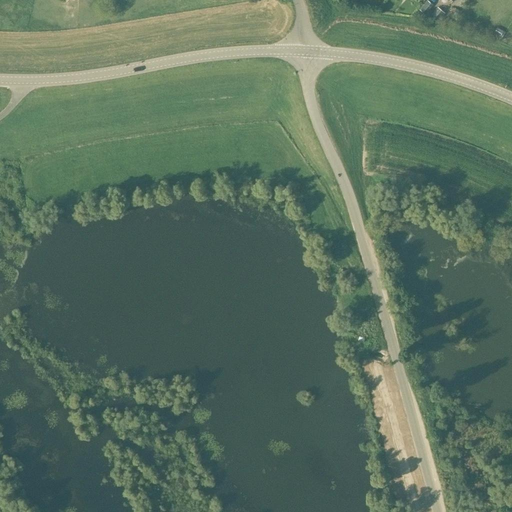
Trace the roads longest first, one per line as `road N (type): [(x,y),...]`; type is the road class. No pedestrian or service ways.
road 1 (unclassified): [(437,511),(348,196),(314,122),(305,51)]
road 2 (tertiary): [(305,51),(0,80)]
road 3 (tertiary): [(511,98),(394,62),(305,51)]
